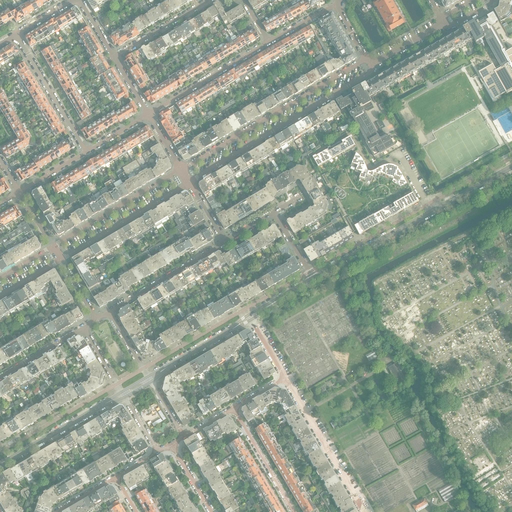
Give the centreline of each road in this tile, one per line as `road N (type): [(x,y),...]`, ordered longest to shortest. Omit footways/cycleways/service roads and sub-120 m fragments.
road 1 (residential): [(313,279),(511,167)]
road 2 (residential): [(189,181),(370,72),(374,62)]
road 3 (residential): [(367,59),(182,169)]
road 4 (residential): [(284,377),(362,511)]
road 5 (residential): [(59,260),(189,181)]
road 6 (residential): [(182,169),(52,247)]
road 7 (residential): [(0,466),(122,394)]
road 8 (residential): [(268,41),(149,114)]
road 9 (residential): [(225,241),(109,312)]
road 10 (residential): [(86,151),(16,35)]
road 11 (residential): [(233,407),(293,511)]
